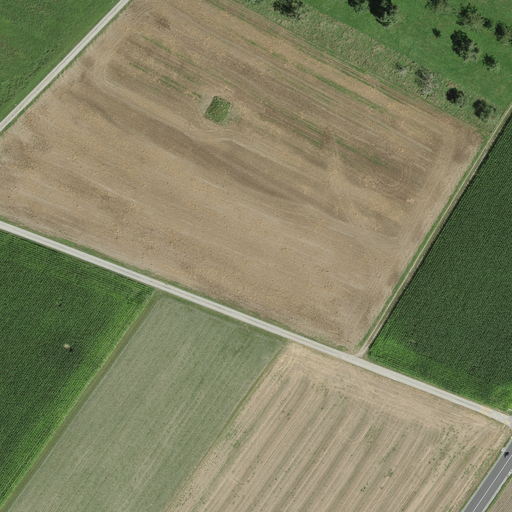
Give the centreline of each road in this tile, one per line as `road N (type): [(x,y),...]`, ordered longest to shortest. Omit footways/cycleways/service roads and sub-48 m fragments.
road 1 (track): [(0,219),(511,423)]
road 2 (track): [(355,359),(511,109)]
road 3 (track): [(0,125),(122,0)]
